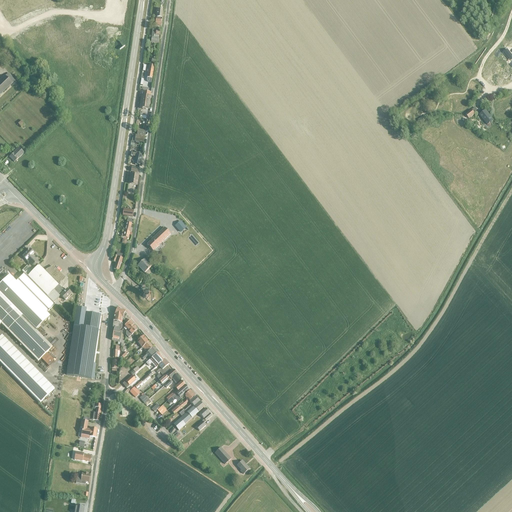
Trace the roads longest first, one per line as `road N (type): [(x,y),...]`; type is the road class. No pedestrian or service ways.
road 1 (residential): [(115,293),(136,225),(168,0)]
road 2 (secondary): [(95,263),(109,218),(141,0)]
road 3 (secondary): [(290,487),(115,293)]
road 4 (residential): [(88,511),(115,293)]
